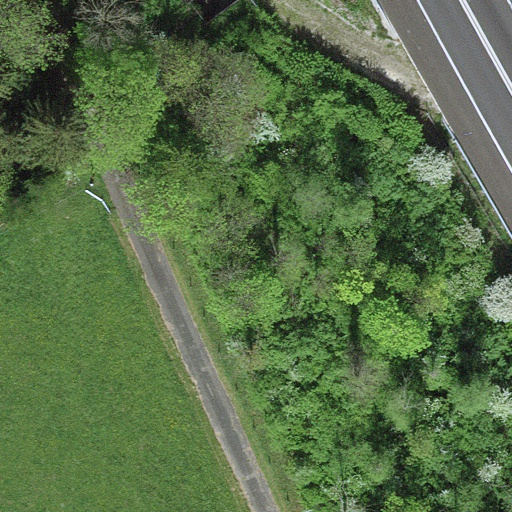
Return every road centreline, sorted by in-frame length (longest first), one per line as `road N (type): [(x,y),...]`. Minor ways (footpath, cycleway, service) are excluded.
road 1 (track): [(28,0),(271,511)]
road 2 (motorway): [(430,0),(511,142)]
